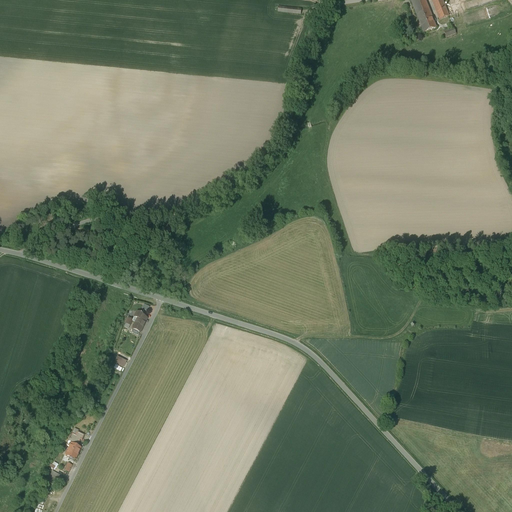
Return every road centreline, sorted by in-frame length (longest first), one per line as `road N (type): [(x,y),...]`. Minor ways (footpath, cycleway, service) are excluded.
road 1 (unclassified): [(361,0),(319,8),(279,133),(255,167),(171,216),(90,220),(21,254)]
road 2 (tertiary): [(161,298),(313,355),(459,511)]
road 3 (track): [(294,342),(392,336),(428,291),(511,283)]
road 4 (unclassified): [(161,298),(56,511)]
road 5 (tertiary): [(21,254),(161,298)]
road 6 (track): [(511,88),(492,103),(496,154),(511,196)]
